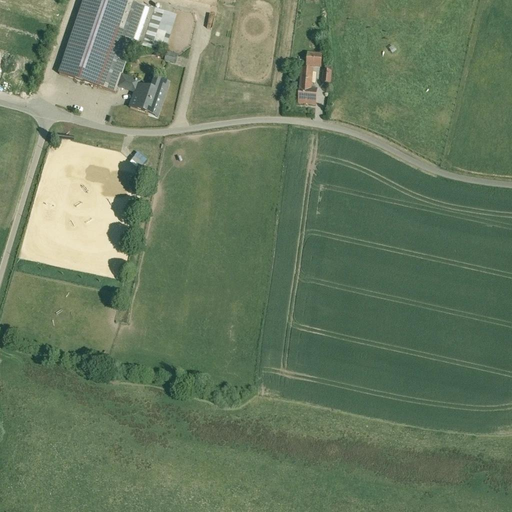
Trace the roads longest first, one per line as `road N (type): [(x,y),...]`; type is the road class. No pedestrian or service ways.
road 1 (residential): [(511,186),(446,175),(363,137),(296,120),(146,134),(47,113)]
road 2 (residential): [(0,277),(47,113)]
road 3 (unknown): [(208,15),(174,131)]
